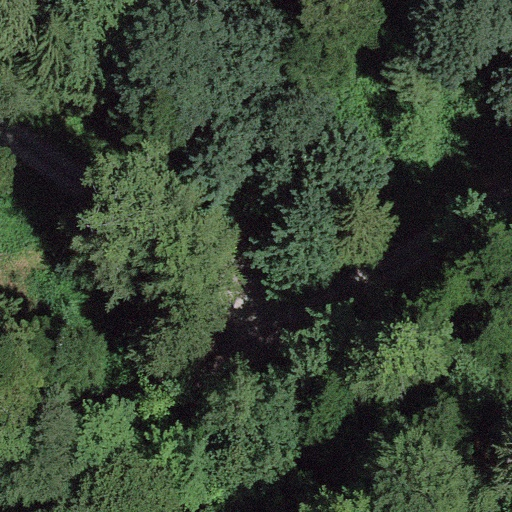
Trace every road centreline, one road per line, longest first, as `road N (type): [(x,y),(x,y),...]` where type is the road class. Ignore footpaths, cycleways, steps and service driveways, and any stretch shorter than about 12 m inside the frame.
road 1 (track): [(511,198),(287,328),(0,459)]
road 2 (track): [(287,328),(138,252),(0,138)]
